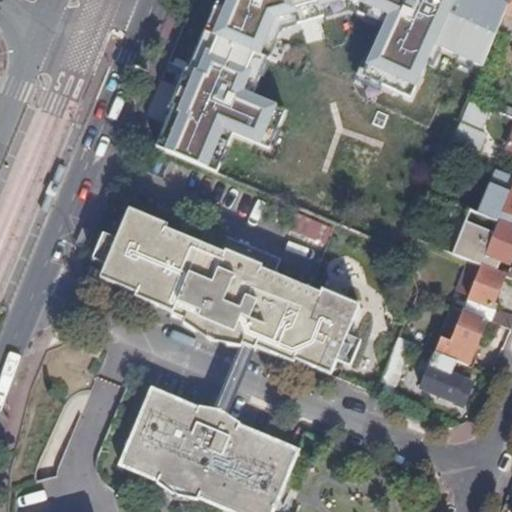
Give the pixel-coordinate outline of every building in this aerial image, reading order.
[(502,0),(219,0),(156,150),(273,198),(295,194),(316,183),(329,165),(339,138),(359,147),(371,123),(380,127),(396,93),(461,123),(470,102),(506,18),(511,4),(502,0)] [(461,123),(448,154),(472,163),(477,152),(478,152),(495,113),(470,102),(461,123)] [(505,214),(511,194),(511,179),(495,172),(476,216),(500,225),(505,214)] [(485,258),(500,225),(476,216),(471,213),(452,258),(470,265),(496,276),(501,265),(485,258)] [(511,216),(505,214),(500,225),(511,230),(511,216)] [(275,278),(213,251),(129,217),(102,281),(137,296),(202,323),(206,328),(214,332),(223,336),(232,335),(258,346),(332,376),(358,313),(275,278)] [(485,258),(501,265),(509,268),(511,261),(511,230),(500,225),(485,258)] [(213,251),(275,278),(281,262),(220,237),(213,251)] [(470,299),(469,302),(492,311),(505,280),(496,276),(470,265),(461,287),(473,291),(470,299)] [(458,295),(470,299),(473,291),(461,287),(458,295)] [(136,299),(173,315),(206,328),(202,323),(137,296),(136,299)] [(487,323),(492,324),(496,313),(492,311),(469,302),(464,313),(487,323)] [(457,364),(469,368),(487,323),(464,313),(451,345),(442,342),(436,356),(457,364)] [(492,324),(511,332),(511,330),(511,318),(496,313),(492,324)] [(256,352),(257,350),(223,336),(214,332),(206,328),(173,315),(172,318),(185,323),(183,327),(193,338),(204,336),(205,339),(212,343),(218,344),(221,343),(226,351),(242,351),(243,348),(248,350),(256,352)] [(223,336),(257,350),(258,346),(232,335),(223,336)] [(99,360),(104,350),(87,342),(82,353),(99,360)] [(375,399),(390,405),(414,348),(399,342),(375,399)] [(436,356),(435,356),(421,391),(463,408),(468,394),(459,391),(463,382),(452,376),(457,364),(436,356)] [(459,391),(468,394),(472,385),(463,382),(459,391)] [(199,412),(165,398),(153,393),(121,468),(159,484),(157,486),(165,492),(167,491),(173,492),(179,494),(188,499),(190,502),(199,504),(200,502),(225,511),(275,511),(300,455),(241,430),(242,428),(234,422),(233,422),(222,418),(210,412),(200,410),(199,412)]
